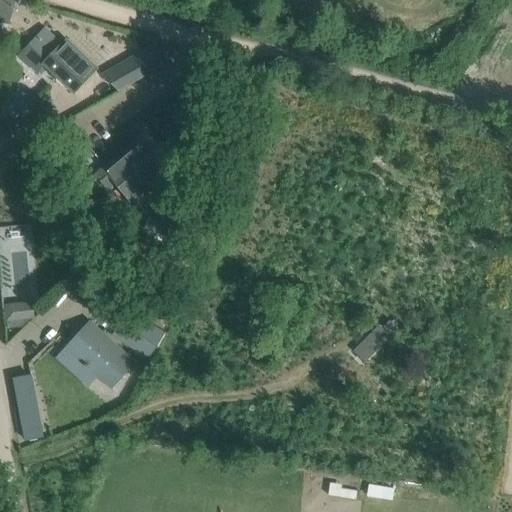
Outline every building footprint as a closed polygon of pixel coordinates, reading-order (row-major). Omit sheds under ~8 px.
[(97,69),(66,40),(53,54),(35,37),(21,52),(39,69),(44,64),(74,92),(97,69)] [(118,90),(167,62),(154,50),(105,77),(118,90)] [(171,170),(145,138),(107,170),(105,167),(96,174),(107,187),(115,180),(120,186),(123,183),(136,199),(171,170)] [(172,200),(158,212),(175,232),(190,220),(172,200)] [(153,296),(141,314),(162,326),(173,308),(153,296)] [(126,311),(111,338),(130,348),(152,360),(167,333),(145,321),(126,311)] [(135,363),(122,351),(90,321),(66,347),(85,363),(83,365),(86,367),(87,365),(112,388),(135,363)] [(390,321),(383,328),(391,337),(399,329),(390,321)] [(379,326),(365,341),(377,352),(391,338),(379,326)] [(368,484),(366,495),(392,500),(394,488),(368,484)]
